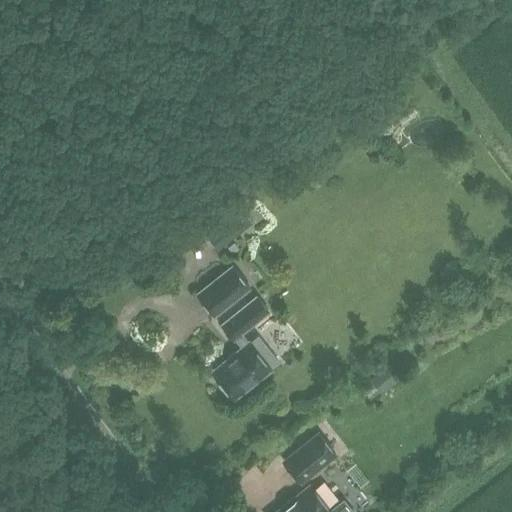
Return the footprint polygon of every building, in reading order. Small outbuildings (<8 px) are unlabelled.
[(228,222),(210,237),(219,249),(237,234),(228,222)] [(214,314),(252,284),(233,261),(195,292),(214,314)] [(240,344),(210,369),(234,399),(272,368),(271,366),(279,360),(259,334),(251,340),(249,338),(248,339),(243,332),(259,320),(272,310),(257,292),(221,322),(240,344)] [(397,380),(387,367),(371,380),(382,393),(397,380)] [(282,459),(302,484),(339,453),(319,429),(282,459)] [(273,511),(328,511),(331,510),(309,483),(273,511)]
